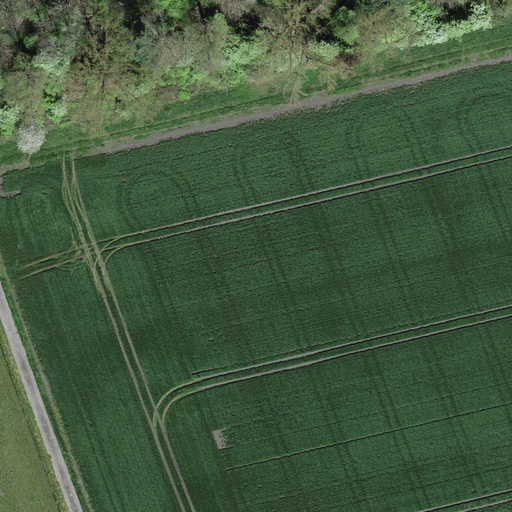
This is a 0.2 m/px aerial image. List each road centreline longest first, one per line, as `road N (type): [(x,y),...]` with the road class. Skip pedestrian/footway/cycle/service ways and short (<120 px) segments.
road 1 (track): [(0,159),(511,40)]
road 2 (track): [(79,511),(0,294)]
road 3 (track): [(36,0),(148,123)]
